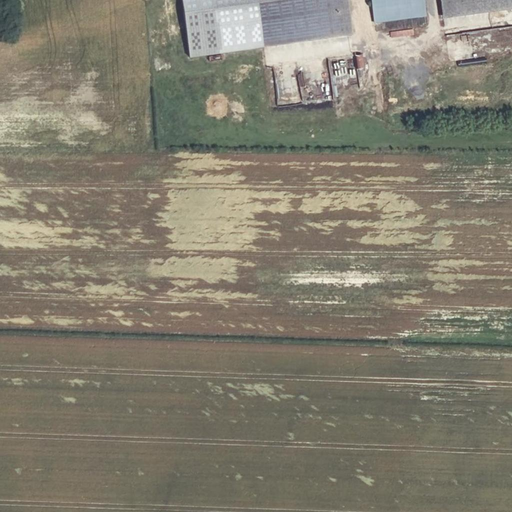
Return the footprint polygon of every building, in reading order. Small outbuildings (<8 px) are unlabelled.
[(243,0),(249,45),(290,40),(286,6),(279,6),(277,0),(243,0)] [(329,0),(286,6),(290,40),(339,33),(335,0),(329,0)] [(399,0),(375,4),(374,0),(359,0),(362,22),(414,14),(411,0),(399,0)] [(462,0),(432,0),(435,13),(464,8),(462,0)] [(490,4),(489,0),(462,0),(464,8),(490,4)]
